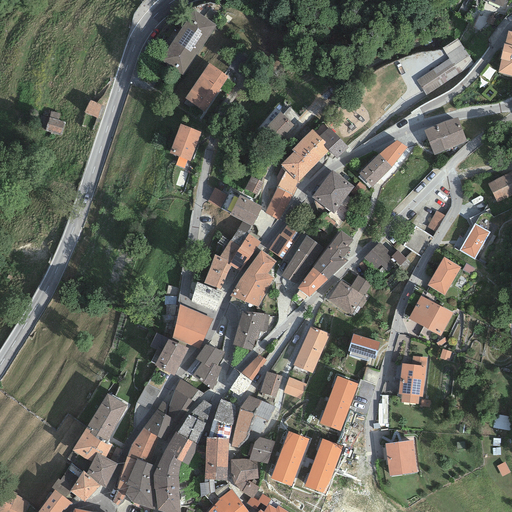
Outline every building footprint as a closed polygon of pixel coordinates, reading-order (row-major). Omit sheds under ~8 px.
[(216,24),(193,10),(160,60),(182,74),(216,24)] [(233,19),(227,14),(223,20),(229,25),(233,19)] [(511,32),(508,32),(505,44),(504,44),(500,59),(501,59),(498,73),(511,76),(511,32)] [(457,38),(442,48),(449,59),(416,81),(426,96),(474,64),(457,38)] [(252,63),(240,54),(229,68),(241,77),(252,63)] [(227,76),(209,64),(185,98),(205,111),(227,76)] [(84,112),(96,118),(102,107),(90,101),(84,112)] [(293,125),(280,112),(259,135),(272,148),(293,125)] [(66,122),(48,117),(45,131),(62,136),(66,122)] [(447,120),(424,130),(434,155),(466,142),(457,117),(447,120)] [(200,131),(180,124),(169,153),(189,161),(200,131)] [(328,127),(319,137),(325,143),(323,145),(328,151),(336,159),(348,147),(328,127)] [(319,137),(311,129),(302,139),(321,158),(328,151),(323,145),(325,143),(319,137)] [(321,158),(302,139),(291,150),(293,152),(311,169),(321,158)] [(396,140),(379,154),(391,166),(407,147),(396,140)] [(311,169),(293,152),(280,164),(285,171),(277,187),(292,195),(299,183),(298,182),(311,169)] [(391,166),(379,154),(359,174),(371,187),(391,166)] [(354,187),(331,170),(311,198),(333,214),(354,187)] [(511,174),(511,172),(487,184),(496,202),(511,194),(511,174)] [(263,182),(251,176),(244,190),(256,195),(263,182)] [(366,188),(358,183),(351,193),(359,198),(366,188)] [(292,195),(277,187),(264,213),(279,221),(292,195)] [(228,196),(214,188),(207,202),(221,209),(228,196)] [(262,207),(239,195),(230,215),(242,221),(250,225),(252,226),(262,207)] [(445,216),(436,211),(424,231),(432,236),(445,216)] [(328,235),(336,224),(325,216),(317,227),(328,235)] [(245,234),(250,225),(242,221),(237,229),(245,234)] [(489,232),(475,224),(459,250),(475,259),(489,232)] [(300,234),(286,225),(280,235),(279,234),(268,250),(283,260),(300,234)] [(424,231),(415,226),(402,246),(420,257),(432,236),(424,231)] [(245,234),(237,229),(219,257),(230,262),(229,265),(230,266),(239,271),(260,243),(248,234),(247,235),(245,234)] [(341,231),(327,248),(343,257),(350,248),(348,246),(353,240),(341,231)] [(322,247),(305,237),(281,275),(298,285),(322,247)] [(392,255),(379,243),(364,258),(376,270),(380,266),(387,272),(395,265),(389,258),(390,257),(392,255)] [(347,261),(343,257),(327,248),(312,268),(327,280),(347,261)] [(276,262),(261,250),(255,259),(240,279),(230,297),(258,307),(274,278),(267,274),(276,262)] [(406,259),(397,250),(392,255),(390,257),(399,266),(406,259)] [(219,257),(214,255),(203,283),(220,290),(230,266),(229,265),(230,262),(219,257)] [(461,267),(444,257),(427,285),(444,295),(461,267)] [(475,269),(466,263),(461,270),(471,276),(475,269)] [(327,280),(312,268),(297,288),(308,297),(327,280)] [(358,276),(350,288),(363,296),(365,294),(371,284),(358,276)] [(350,288),(340,281),(327,300),(351,316),(357,306),(361,308),(369,296),(365,294),(363,296),(350,288)] [(221,292),(196,282),(190,302),(216,312),(221,292)] [(453,313),(420,296),(408,319),(440,336),(453,313)] [(212,318),(179,305),(172,339),(198,349),(204,337),(212,318)] [(269,315),(241,311),(232,345),(252,351),(255,341),(257,341),(260,331),(266,333),(269,315)] [(329,335),(311,326),(293,365),(311,374),(329,335)] [(380,343),(353,334),(348,351),(374,359),(380,343)] [(444,337),(435,343),(438,347),(447,341),(444,337)] [(188,349),(168,339),(154,366),(174,376),(188,349)] [(224,352),(205,345),(195,359),(201,363),(192,376),(212,391),(221,367),(217,365),(224,352)] [(451,351),(442,349),(440,358),(448,360),(451,351)] [(266,360),(258,355),(240,373),(252,382),(266,360)] [(411,365),(426,366),(427,358),(412,356),(411,365)] [(411,365),(402,364),(398,394),(401,395),(401,402),(418,404),(419,397),(422,397),(426,366),(411,365)] [(282,376),(266,372),(263,383),(278,388),(282,376)] [(241,397),(252,382),(240,373),(229,390),(241,397)] [(358,384),(337,376),(319,423),(340,431),(358,384)] [(306,384),(289,377),(283,393),(300,399),(306,384)] [(203,393),(180,379),(174,391),(169,407),(170,407),(168,416),(172,418),(171,421),(179,423),(203,393)] [(275,398),(278,388),(263,383),(260,393),(275,398)] [(159,391),(146,384),(136,401),(150,409),(159,391)] [(126,405),(107,394),(85,428),(90,431),(88,433),(107,442),(126,405)] [(261,401),(248,396),(240,409),(231,446),(238,448),(246,439),(248,430),(260,434),(275,407),(261,401)] [(237,406),(220,399),(208,437),(228,439),(237,406)] [(211,405),(203,400),(188,415),(177,433),(197,445),(211,405)] [(166,404),(161,401),(143,428),(158,437),(160,439),(163,434),(167,426),(169,427),(171,421),(172,418),(168,416),(167,415),(165,415),(166,404)] [(511,420),(511,417),(494,415),(492,429),(510,432),(511,420)] [(90,431),(85,428),(72,451),(84,459),(92,462),(96,453),(105,458),(112,445),(107,442),(88,433),(90,431)] [(158,437),(143,428),(131,445),(127,457),(136,460),(136,459),(149,464),(158,437)] [(308,439),(287,431),(271,479),(291,486),(308,439)] [(175,432),(165,450),(174,456),(173,458),(181,462),(188,465),(198,446),(197,445),(177,433),(175,432)] [(206,437),(205,466),(227,467),(228,439),(208,437),(206,437)] [(267,464),(274,442),(259,437),(254,442),(249,459),(248,460),(256,462),(267,464)] [(342,446),(322,439),(304,486),(324,494),(342,446)] [(412,440),(384,444),(389,476),(417,472),(412,440)] [(179,468),(181,462),(173,458),(174,456),(165,450),(155,472),(153,475),(154,489),(155,489),(157,510),(162,511),(180,511),(178,476),(179,468)] [(105,458),(96,453),(92,462),(86,474),(100,485),(105,488),(117,464),(105,458)] [(136,460),(127,457),(116,489),(125,492),(128,486),(135,489),(139,490),(154,489),(153,475),(155,466),(151,464),(149,464),(136,459),(136,460)] [(253,497),(259,487),(248,481),(247,481),(247,480),(258,479),(256,462),(248,460),(249,459),(230,460),(230,475),(234,485),(235,485),(241,492),(250,498),(252,499),(253,497)] [(496,467),(501,477),(510,473),(504,462),(496,467)] [(51,488),(54,490),(65,498),(71,492),(84,502),(100,485),(86,474),(83,471),(81,472),(71,464),(60,480),(58,479),(51,488)] [(226,481),(227,467),(205,466),(204,479),(214,479),(214,481),(226,481)] [(214,479),(204,479),(204,483),(199,483),(200,497),(214,492),(214,481),(214,479)] [(132,503),(154,510),(154,489),(139,490),(135,489),(128,486),(125,492),(125,494),(126,496),(129,499),(132,503)] [(17,494),(5,488),(0,499),(0,511),(24,511),(29,501),(16,495),(17,494)] [(125,492),(116,489),(112,502),(118,506),(123,502),(126,496),(125,494),(125,492)] [(218,499),(219,500),(228,511),(248,511),(231,489),(218,499)] [(65,498),(54,490),(37,511),(61,511),(63,510),(66,511),(72,503),(65,498)] [(270,499),(262,494),(257,501),(253,497),(252,499),(250,498),(246,503),(255,509),(260,503),(266,506),(270,499)] [(228,511),(219,500),(208,511),(228,511)]
